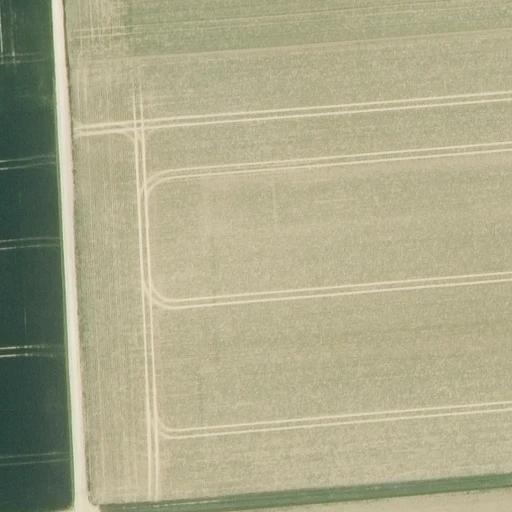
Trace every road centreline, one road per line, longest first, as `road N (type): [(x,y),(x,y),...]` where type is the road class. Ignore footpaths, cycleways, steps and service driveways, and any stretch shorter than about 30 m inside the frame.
road 1 (track): [(81,511),(55,0)]
road 2 (track): [(511,479),(124,511)]
